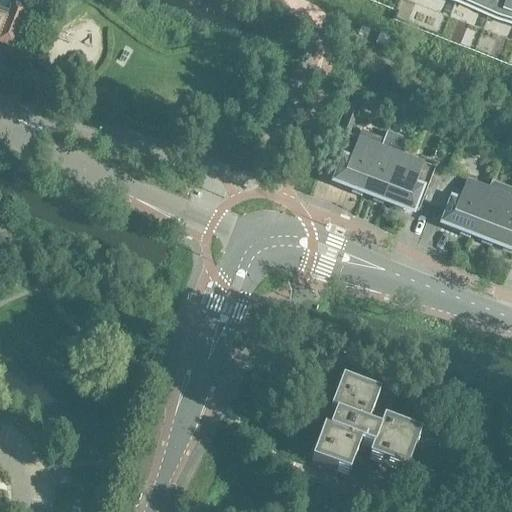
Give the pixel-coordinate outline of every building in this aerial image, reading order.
[(455,0),(455,2),(488,16),(494,0),(455,0)] [(511,0),(494,0),(488,16),(511,24),(511,0)] [(24,16),(9,11),(7,14),(0,11),(0,45),(11,50),(24,16)] [(348,137),(363,99),(355,97),(341,134),(348,137)] [(427,123),(418,120),(414,129),(423,133),(427,123)] [(363,195),(380,151),(383,142),(362,133),(358,142),(347,138),(331,180),(336,182),(335,185),(353,192),(352,194),(361,197),(362,195),(363,195)] [(384,204),(401,159),(380,151),(363,195),(374,200),(373,202),(382,206),(383,203),(384,204)] [(422,203),(434,172),(401,159),(384,204),(395,208),(394,210),(403,214),(404,211),(411,214),(412,211),(418,213),(422,203)] [(449,164),(445,174),(454,177),(458,167),(449,164)] [(433,207),(445,176),(434,172),(422,203),(433,207)] [(443,211),(452,190),(455,180),(445,176),(433,207),(443,211)] [(492,246),(509,201),(510,201),(511,196),(511,190),(491,183),(488,192),(488,193),(471,237),(482,242),(481,244),(490,247),(491,245),(492,246)] [(462,194),(452,190),(443,211),(439,222),(445,224),(444,227),(461,233),(460,236),(469,239),(470,237),(471,237),(488,193),(488,192),(466,184),(462,194)] [(511,196),(510,201),(509,201),(492,246),(504,250),(503,252),(511,256),(511,254),(511,196)] [(348,479),(356,458),(368,462),(370,463),(370,462),(404,475),(404,476),(405,476),(416,449),(415,449),(419,438),(420,438),(420,437),(383,423),(380,430),(368,426),(379,397),(378,396),(377,397),(365,392),(366,392),(342,383),(342,384),(331,415),(330,414),(329,416),(335,418),(329,434),(323,431),(323,432),(324,433),(312,464),(311,463),(311,465),(313,466),(314,465),(347,478),(348,479)]
